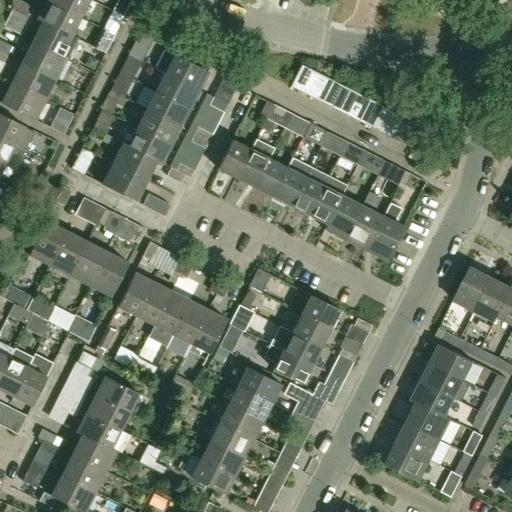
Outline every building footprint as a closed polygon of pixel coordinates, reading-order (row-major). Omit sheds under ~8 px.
[(13,7),(29,14),(29,13),(25,11),(28,5),(18,0),(12,0),(10,5),(13,7)] [(80,18),(46,0),(36,19),(41,22),(42,21),(70,36),(71,35),(80,18)] [(88,0),(46,0),(80,18),(88,0)] [(24,23),(29,14),(13,7),(9,15),(24,23)] [(65,59),(76,38),(71,35),(70,36),(42,21),(41,22),(31,42),(65,59)] [(140,61),(153,37),(141,31),(138,36),(129,55),(140,61)] [(0,51),(8,55),(12,46),(0,39),(0,51)] [(55,79),(65,59),(31,42),(21,62),(55,79)] [(198,91),(207,71),(165,50),(155,69),(164,73),(198,91)] [(94,71),(99,61),(94,59),(88,61),(85,67),(94,71)] [(55,79),(21,62),(11,82),(45,100),(55,79)] [(290,86),(303,93),(314,72),(301,65),(290,86)] [(303,93),(317,100),(327,79),(314,72),(303,93)] [(198,91),(164,73),(155,91),(189,109),(198,91)] [(330,107),(341,85),(327,79),(317,100),(330,107)] [(34,121),(45,100),(11,82),(0,103),(34,121)] [(343,114),(354,92),(341,85),(330,107),(343,114)] [(179,127),(189,109),(155,91),(145,110),(179,127)] [(212,98),(226,105),(230,98),(215,91),(212,98)] [(110,92),(108,92),(100,110),(101,110),(113,116),(121,98),(110,92)] [(357,120),(367,99),(354,92),(343,114),(357,120)] [(223,112),(226,105),(212,98),(208,105),(223,112)] [(381,106),(367,99),(357,120),(370,127),(381,106)] [(265,119),(272,104),(266,101),(259,115),(265,119)] [(272,104),(265,119),(273,122),(280,108),(272,104)] [(384,134),(394,113),(381,106),(370,127),(384,134)] [(60,107),(50,127),(58,130),(64,133),(74,114),(72,114),(60,107)] [(179,127),(145,110),(136,128),(170,145),(179,127)] [(397,141),(408,119),(394,113),(384,134),(397,141)] [(23,126),(0,114),(0,138),(14,145),(23,126)] [(302,137),(309,123),(302,119),(295,134),(302,137)] [(408,119),(397,141),(410,148),(421,126),(408,119)] [(309,123),(302,137),(309,141),(316,126),(309,123)] [(194,134),(208,141),(211,134),(197,127),(194,134)] [(136,128),(127,145),(127,146),(156,160),(155,161),(161,164),(170,145),(136,128)] [(208,141),(194,134),(190,141),(204,149),(208,141)] [(14,145),(0,138),(0,161),(5,163),(15,168),(24,151),(14,145)] [(331,152),(338,156),(345,141),(338,138),(331,152)] [(235,178),(250,149),(231,139),(216,168),(235,178)] [(253,187),(268,158),(273,149),(256,140),(251,149),(250,149),(235,178),(253,187)] [(352,145),(345,141),(338,156),(345,159),(352,145)] [(145,181),(155,161),(156,160),(127,146),(127,145),(122,142),(111,164),(145,181)] [(271,196),(286,168),(271,160),(268,158),(253,187),(271,196)] [(290,205),(309,167),(292,158),(287,168),(286,168),(271,196),(290,205)] [(135,202),(145,181),(111,164),(101,184),(135,202)] [(175,170),(184,175),(189,178),(193,171),(179,164),(175,170)] [(308,215),(327,176),(309,167),(290,205),(308,215)] [(184,175),(175,170),(170,168),(165,176),(180,183),(184,175)] [(326,224),(341,195),(340,195),(345,185),(327,176),(308,215),(325,224),(326,224)] [(70,192),(62,187),(54,202),(55,202),(63,206),(70,192)] [(364,250),(382,216),(372,211),(379,198),(368,192),(361,206),(343,240),(364,250)] [(163,216),(169,205),(147,194),(141,205),(163,216)] [(343,240),(361,206),(341,195),(326,224),(325,224),(323,229),(343,240)] [(96,223),(103,208),(95,204),(88,219),(96,223)] [(385,261),(402,227),(392,221),(398,209),(388,204),(382,216),(364,250),(385,261)] [(103,208),(96,223),(104,227),(112,213),(103,208)] [(49,266),(66,232),(45,221),(28,255),(49,266)] [(144,229),(136,225),(129,239),(137,243),(144,229)] [(69,276),(86,242),(66,232),(49,266),(69,276)] [(90,286),(107,252),(86,242),(69,276),(90,286)] [(156,246),(149,242),(141,257),(149,260),(156,246)] [(110,297),(128,263),(107,252),(90,286),(110,297)] [(172,272),(179,275),(186,261),(179,258),(172,272)] [(186,261),(179,275),(186,279),(194,265),(186,261)] [(474,312),(491,278),(471,267),(453,301),(474,312)] [(135,316),(152,282),(134,272),(116,307),(135,316)] [(289,297),(293,287),(265,275),(261,285),(289,297)] [(215,294),(223,279),(216,276),(208,290),(215,294)] [(511,288),(491,278),(474,312),(495,322),(498,317),(497,317),(511,288)] [(230,283),(223,279),(215,294),(222,297),(230,283)] [(153,325),(171,291),(152,282),(135,316),(153,325)] [(10,300),(16,288),(8,284),(2,296),(10,300)] [(511,324),(511,285),(511,288),(497,317),(498,317),(511,324)] [(172,334),(189,300),(171,291),(153,325),(149,334),(168,344),(173,335),(172,334)] [(249,307),(254,296),(246,291),(240,303),(249,307)] [(261,295),(257,306),(277,315),(282,304),(261,295)] [(339,309),(310,295),(300,314),(329,328),(339,309)] [(190,344),(208,309),(189,300),(172,334),(173,335),(168,344),(166,348),(183,357),(190,344)] [(31,314),(22,309),(17,319),(26,323),(31,314)] [(209,353),(226,319),(208,309),(190,344),(209,353)] [(66,331),(73,316),(63,311),(56,326),(66,331)] [(249,321),(234,314),(230,322),(230,321),(229,323),(244,331),(249,321)] [(320,347),(329,328),(300,314),(291,332),(320,347)] [(68,332),(73,334),(81,318),(74,315),(73,316),(66,331),(68,332)] [(371,325),(357,318),(353,326),(367,333),(371,325)] [(311,365),(320,347),(291,332),(278,326),(269,344),(282,350),(311,365)] [(104,335),(111,338),(115,331),(108,328),(104,335)] [(456,338),(439,329),(436,336),(453,345),(456,338)] [(101,357),(111,338),(104,335),(94,353),(101,357)] [(476,356),(479,350),(463,341),(460,348),(476,356)] [(301,384),(311,365),(282,350),(269,344),(263,357),(275,363),(272,369),(301,384)] [(0,375),(12,351),(0,345),(0,375)] [(464,381),(473,362),(439,345),(430,364),(464,381)] [(130,351),(121,346),(116,357),(124,361),(123,363),(133,368),(139,356),(129,352),(130,351)] [(222,363),(227,352),(217,347),(212,358),(222,363)] [(338,356),(352,363),(356,356),(341,348),(338,356)] [(0,390),(13,396),(27,368),(31,359),(12,350),(12,351),(0,375),(0,390)] [(495,358),(479,350),(476,356),(491,364),(495,358)] [(31,406),(46,377),(45,377),(52,363),(34,354),(31,359),(27,368),(13,396),(31,406)] [(349,370),(352,363),(338,356),(334,363),(348,370),(349,370)] [(511,366),(502,361),(499,368),(511,374),(511,366)] [(90,369),(75,362),(72,369),(86,376),(90,369)] [(455,399),(464,381),(430,364),(421,382),(455,399)] [(280,384),(271,380),(246,367),(237,386),(271,403),(280,384)] [(498,374),(488,394),(495,397),(505,378),(498,374)] [(138,393),(104,376),(95,395),(128,412),(138,393)] [(317,381),(311,394),(324,400),(331,404),(337,391),(317,381)] [(446,417),(455,399),(421,382),(411,401),(417,404),(417,403),(445,418),(446,417)] [(271,403),(237,386),(228,404),(262,421),(271,403)] [(324,400),(311,394),(302,390),(296,401),(318,412),(324,400)] [(57,399),(71,406),(75,399),(61,392),(57,399)] [(488,394),(479,412),(486,415),(495,397),(488,394)] [(128,412),(95,395),(86,413),(119,430),(128,412)] [(510,413),(511,409),(511,396),(509,395),(502,409),(510,413)] [(68,413),(71,406),(57,399),(53,406),(68,413)] [(440,440),(451,420),(446,417),(445,418),(417,403),(417,404),(407,423),(440,440)] [(253,439),(262,421),(228,404),(219,422),(253,439)] [(479,430),(486,415),(479,412),(472,426),(479,430)] [(119,430),(86,413),(76,432),(81,435),(82,434),(110,448),(119,430)] [(24,420),(17,416),(10,431),(17,434),(24,420)] [(498,416),(489,434),(497,438),(506,420),(498,416)] [(253,439),(219,422),(209,440),(243,458),(253,439)] [(430,461),(440,440),(407,423),(396,444),(430,461)] [(289,435),(303,442),(306,435),(292,428),(289,435)] [(37,438),(43,440),(52,444),(56,436),(42,429),(37,438)] [(472,457),(481,440),(483,437),(475,433),(465,453),(472,457)] [(105,471),(116,450),(110,448),(82,434),(81,435),(71,454),(105,471)] [(497,438),(489,434),(481,450),(489,454),(497,438)] [(300,448),(303,442),(289,435),(285,442),(299,449),(300,448)] [(57,447),(52,444),(43,440),(40,445),(40,446),(39,448),(53,456),(57,447)] [(243,458),(209,440),(200,459),(234,476),(243,458)] [(141,442),(136,450),(154,459),(158,451),(141,442)] [(420,482),(430,461),(396,444),(386,465),(420,482)] [(464,474),(472,457),(465,453),(456,470),(464,474)] [(105,471),(71,454),(61,475),(95,492),(105,471)] [(486,462),(479,458),(470,476),(477,479),(486,462)] [(225,494),(234,476),(200,459),(191,477),(225,494)] [(270,471),(285,478),(288,472),(274,465),(270,471)] [(285,478),(270,471),(266,479),(281,486),(281,485),(285,478)] [(462,477),(452,471),(441,492),(452,498),(459,484),(462,477)] [(40,480),(26,473),(22,482),(36,489),(40,480)] [(82,511),(84,511),(95,492),(61,475),(51,496),(82,511)] [(511,496),(511,481),(511,483),(504,479),(499,490),(511,496)] [(157,497),(152,506),(162,511),(166,511),(171,504),(157,497)] [(267,511),(270,508),(255,501),(252,508),(260,511),(267,511)] [(213,511),(216,507),(207,502),(203,511),(213,511)]
